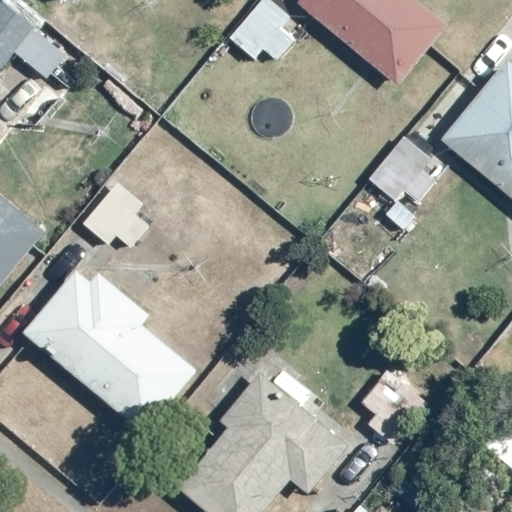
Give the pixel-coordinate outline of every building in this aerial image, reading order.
[(51,22),(27,0),(15,0),(0,17),(0,113),(10,123),(71,57),(43,31),(51,22)] [(299,0),(297,2),(397,85),(447,25),(416,0),(299,0)] [(230,37),(258,62),(266,53),(276,63),(301,36),(263,1),(230,37)] [(511,64),(507,60),(441,139),(511,198),(511,64)] [(446,170),(403,135),(368,178),(399,203),(408,192),(420,201),(446,170)] [(158,214),(117,182),(83,225),(124,257),(158,214)] [(0,286),(46,232),(0,193),(0,286)] [(77,271),(26,331),(143,430),(195,368),(144,325),(151,317),(99,273),(91,283),(77,271)] [(429,406),(385,366),(350,406),(394,445),(429,406)] [(177,488),(205,511),(262,511),(291,478),(310,494),(349,446),(260,372),(219,421),(227,428),(177,488)]
